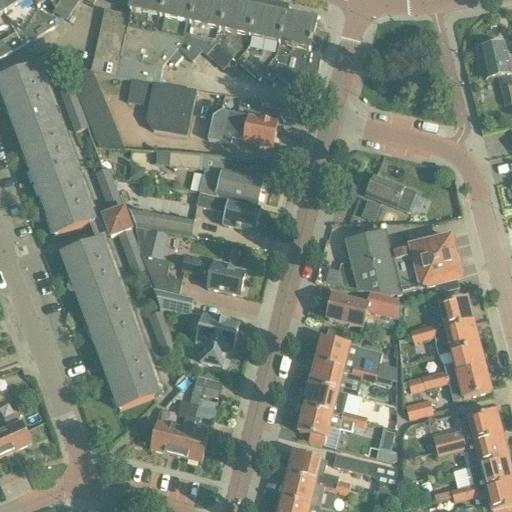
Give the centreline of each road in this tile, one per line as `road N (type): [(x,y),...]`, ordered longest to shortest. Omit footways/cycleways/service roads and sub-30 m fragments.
road 1 (residential): [(228,511),(330,121)]
road 2 (residential): [(511,351),(468,169),(450,150),(330,121)]
road 3 (residential): [(91,488),(0,243)]
road 4 (residential): [(330,121),(356,4)]
